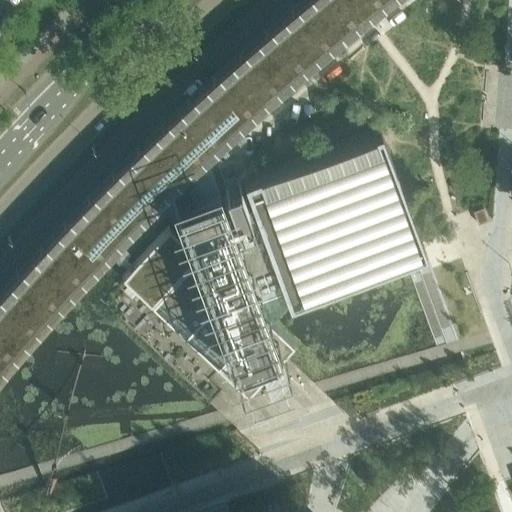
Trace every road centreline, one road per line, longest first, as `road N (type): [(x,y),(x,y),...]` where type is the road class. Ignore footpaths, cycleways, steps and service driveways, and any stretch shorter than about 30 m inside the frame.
road 1 (residential): [(511,349),(490,289),(511,23)]
road 2 (secondary): [(0,226),(225,0)]
road 3 (secondary): [(148,0),(0,149)]
